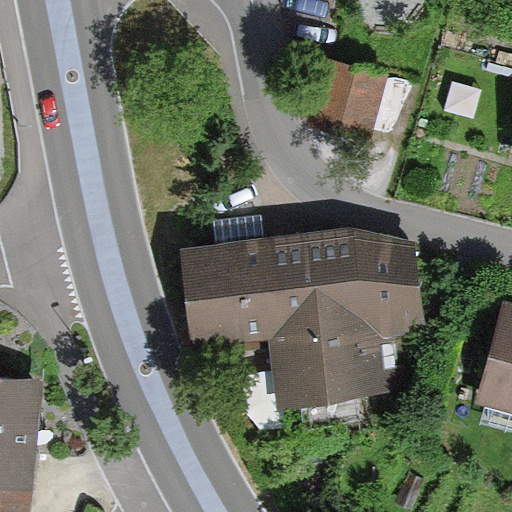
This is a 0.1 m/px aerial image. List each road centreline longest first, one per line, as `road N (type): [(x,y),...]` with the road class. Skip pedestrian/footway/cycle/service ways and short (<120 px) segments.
road 1 (residential): [(252,0),(274,118),(300,168),(330,198),(371,217),(511,249)]
road 2 (secondary): [(103,234),(140,350),(206,500)]
road 3 (secondary): [(57,0),(103,234)]
